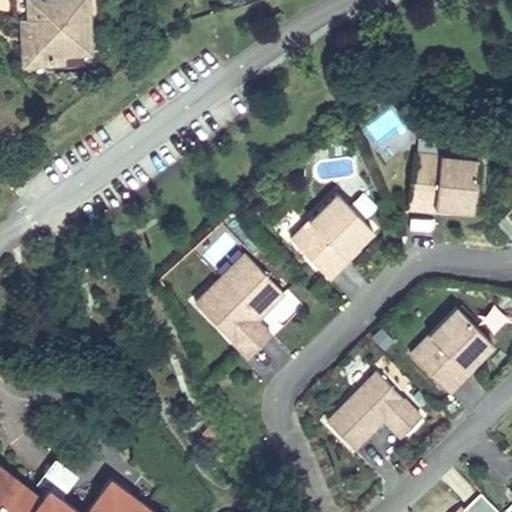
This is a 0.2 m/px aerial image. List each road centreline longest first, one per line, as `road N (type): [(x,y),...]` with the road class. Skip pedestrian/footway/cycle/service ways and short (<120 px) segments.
road 1 (residential): [(511,263),(423,259),(273,400),(311,511)]
road 2 (residential): [(389,511),(511,387)]
